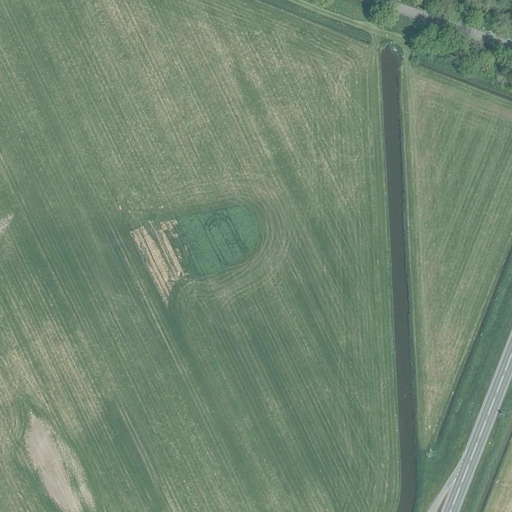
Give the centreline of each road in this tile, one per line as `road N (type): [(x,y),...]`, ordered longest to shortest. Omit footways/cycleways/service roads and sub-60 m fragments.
road 1 (unclassified): [(511,47),(373,0)]
road 2 (trunk): [(465,466),(511,348)]
